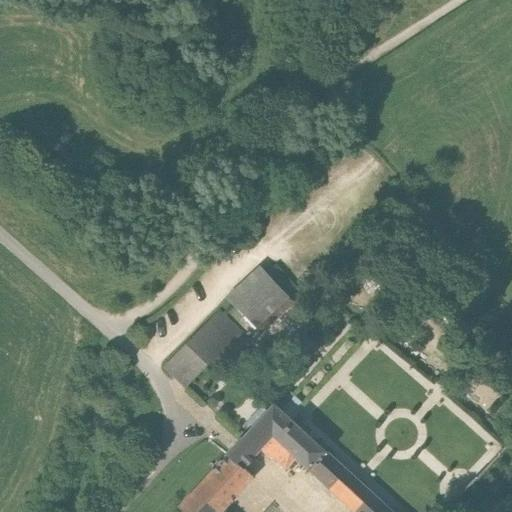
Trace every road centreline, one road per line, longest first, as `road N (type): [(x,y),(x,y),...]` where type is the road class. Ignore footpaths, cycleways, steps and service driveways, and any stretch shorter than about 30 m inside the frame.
road 1 (track): [(459,0),(349,73),(117,343)]
road 2 (track): [(201,420),(116,511)]
